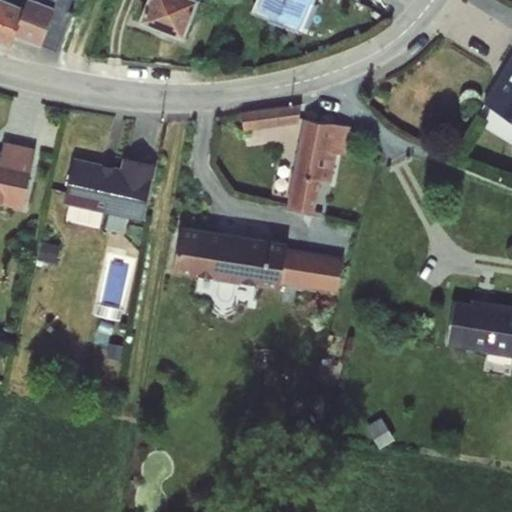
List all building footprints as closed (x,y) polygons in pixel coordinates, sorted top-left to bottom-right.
[(0,0),(0,41),(1,42),(14,30),(55,51),(72,9),(64,4),(66,0),(0,0)] [(143,0),(139,12),(187,30),(198,0),(143,0)] [(258,0),(255,8),(300,25),(311,0),(258,0)] [(511,46),(477,101),(511,122),(511,46)] [(302,100),(241,106),(241,125),(303,117),(302,100)] [(303,119),(286,207),(324,214),(330,181),(332,182),(337,154),(346,155),(351,127),(303,119)] [(0,205),(22,210),(36,148),(3,141),(0,151),(0,205)] [(73,160),(64,201),(142,218),(154,165),(125,159),(122,171),(73,160)] [(280,287),(287,245),(288,243),(179,225),(172,272),(280,290),(280,287)] [(287,245),(280,287),(290,289),(297,247),(287,245)] [(297,247),(290,289),(337,292),(343,258),(297,247)] [(453,300),(445,346),(485,352),(485,354),(511,358),(511,305),(471,299),(470,303),(453,300)] [(382,416),(367,424),(379,446),(394,439),(382,416)]
